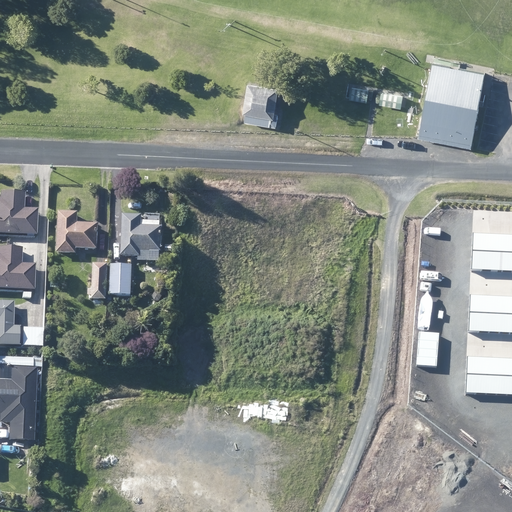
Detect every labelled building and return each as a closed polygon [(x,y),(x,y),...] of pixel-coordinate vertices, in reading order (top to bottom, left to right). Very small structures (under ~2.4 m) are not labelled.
[(467,64),(466,70),(431,63),(417,138),(470,148),(471,142),(478,104),(482,105),(483,100),(478,99),(485,67),(467,64)] [(272,113),(275,96),(276,87),(247,83),(242,112),(245,113),(244,122),(275,126),(276,114),(272,113)] [(365,102),(366,101),(367,90),(351,87),(349,97),(349,99),(365,102)] [(400,108),(400,106),(402,95),(380,92),(378,104),(400,108)] [(0,233),(37,235),(38,209),(25,208),(25,194),(1,193),(1,198),(0,197),(0,233)] [(75,224),(75,216),(75,214),(55,213),(54,254),(73,255),(73,250),(77,250),(94,251),(95,227),(96,226),(79,225),(75,224)] [(139,217),(135,217),(124,216),(121,216),(118,257),(129,257),(135,258),(136,258),(136,262),(156,263),(156,261),(157,253),(158,254),(160,231),(157,229),(158,226),(158,224),(139,223),(139,219),(139,217)] [(511,237),(474,235),(473,272),(511,273),(511,237)] [(0,288),(34,290),(35,264),(21,264),(22,249),(0,247),(0,288)] [(105,265),(96,264),(91,264),(90,290),(86,290),(86,296),(90,296),(89,301),(103,301),(105,265)] [(106,296),(105,302),(110,302),(110,296),(128,296),(129,266),(109,265),(108,296),(106,296)] [(159,294),(156,294),(154,293),(151,297),(152,301),(157,302),(160,298),(159,294)] [(511,298),(471,297),(470,334),(511,335),(511,298)] [(13,300),(0,300),(0,345),(20,345),(19,327),(13,327),(13,300)] [(511,360),(469,359),(468,395),(511,396),(511,360)] [(10,440),(35,441),(37,369),(13,368),(13,381),(0,380),(0,414),(2,415),(1,424),(10,424),(10,440)]
